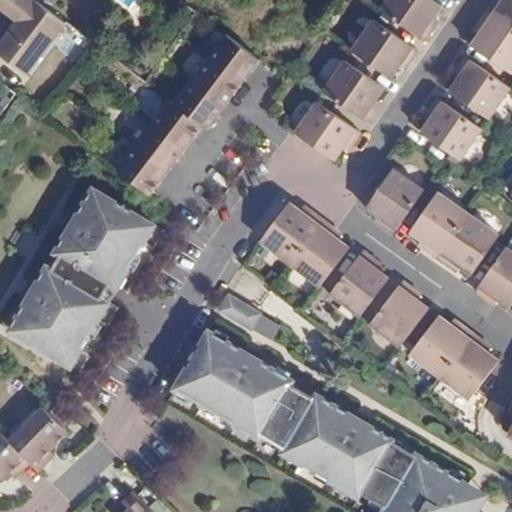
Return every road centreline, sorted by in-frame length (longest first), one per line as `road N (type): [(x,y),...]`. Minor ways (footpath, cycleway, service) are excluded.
road 1 (residential): [(45,511),(119,439),(135,396),(274,175),(324,207)]
road 2 (residential): [(324,207),(474,0)]
road 3 (unknown): [(153,367),(360,511)]
road 4 (residential): [(511,337),(324,207)]
